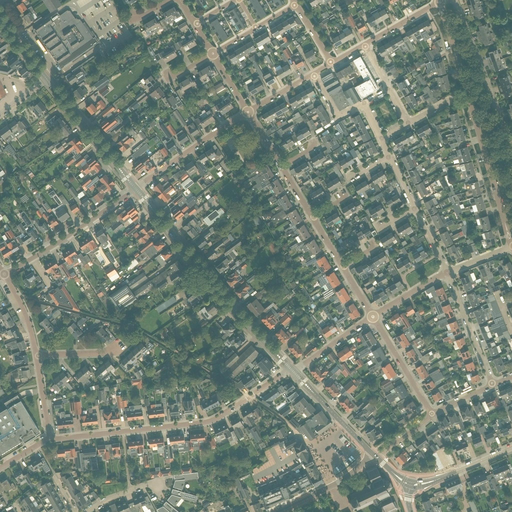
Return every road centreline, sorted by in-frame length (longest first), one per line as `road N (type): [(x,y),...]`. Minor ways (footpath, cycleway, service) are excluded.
road 1 (residential): [(49,437),(212,420),(291,370)]
road 2 (tertiary): [(291,370),(135,188)]
road 3 (residential): [(511,150),(453,0)]
road 4 (residential): [(511,244),(465,92)]
road 5 (residential): [(3,274),(135,188)]
road 6 (tertiary): [(135,188),(47,80)]
road 7 (residential): [(135,188),(247,111)]
road 8 (residential): [(491,385),(446,272)]
